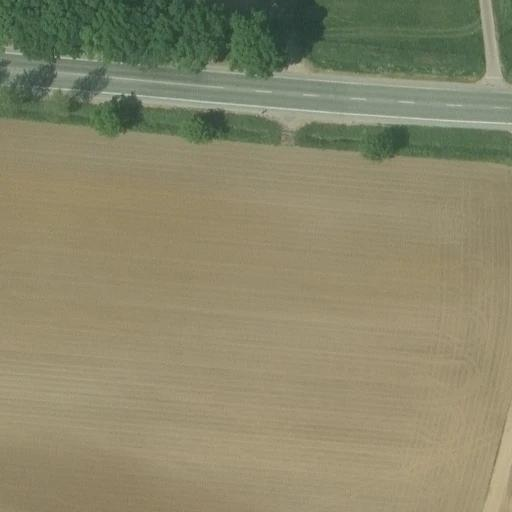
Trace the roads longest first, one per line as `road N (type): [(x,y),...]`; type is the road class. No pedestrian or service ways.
road 1 (primary): [(511,112),(0,72)]
road 2 (track): [(289,97),(296,25),(98,0)]
